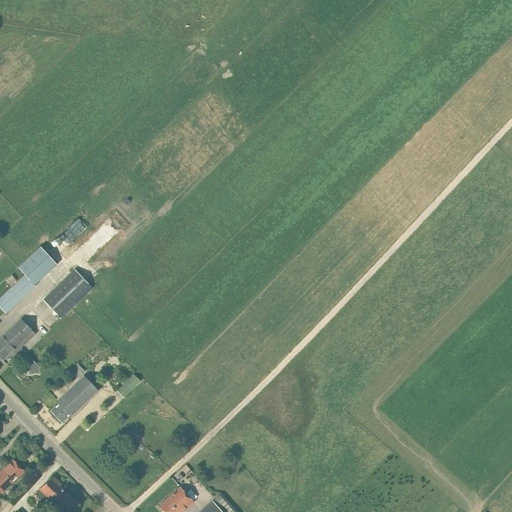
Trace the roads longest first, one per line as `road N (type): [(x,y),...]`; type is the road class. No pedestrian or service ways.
road 1 (unclassified): [(126,511),(262,386),(511,119)]
road 2 (unclassified): [(118,511),(0,392)]
